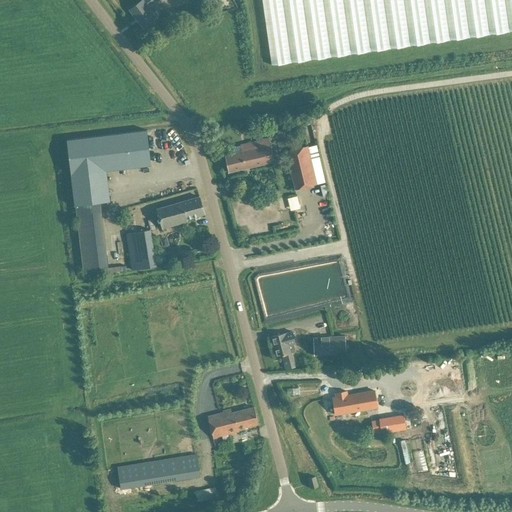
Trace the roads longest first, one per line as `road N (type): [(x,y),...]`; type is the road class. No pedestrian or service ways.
road 1 (unclassified): [(291,511),(206,162),(194,135),(89,0)]
road 2 (unknown): [(206,162),(127,177),(120,203),(127,249)]
road 3 (unknown): [(227,249),(319,228),(314,185)]
